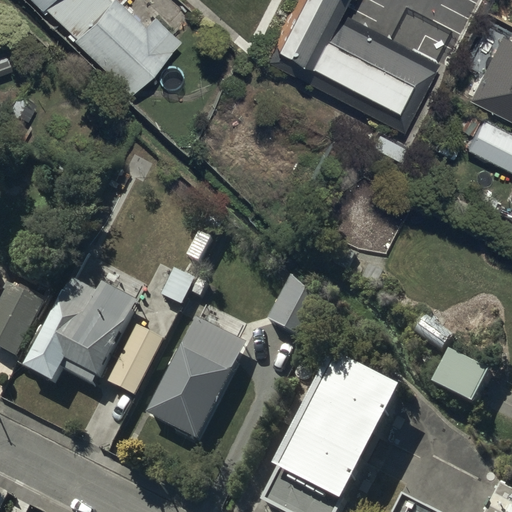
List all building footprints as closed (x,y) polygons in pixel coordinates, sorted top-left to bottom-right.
[(130,89),(176,36),(154,13),(145,22),(121,0),(39,0),(43,3),(45,1),(77,32),(73,36),(130,89)] [(296,0),(269,54),(400,122),(432,60),(333,9),(337,0),(296,0)] [(511,130),(481,116),(466,146),(511,168),(511,130)] [(213,240),(200,233),(188,256),(201,263),(213,240)] [(194,279),(175,270),(162,295),(182,304),(194,279)] [(0,301),(0,349),(18,359),(50,294),(13,275),(0,301)] [(28,368),(60,384),(68,369),(98,384),(141,302),(106,285),(103,291),(76,277),(28,368)] [(273,321),(306,339),(325,305),(296,278),(273,321)] [(443,356),(456,337),(429,319),(416,337),(443,356)] [(199,441),(249,345),(200,320),(151,416),(199,441)] [(139,396),(167,342),(142,329),(114,383),(139,396)] [(435,387),(478,408),(495,373),(452,353),(435,387)] [(281,423),(298,432),(277,473),(280,474),(264,505),(276,511),(344,511),(393,421),(390,419),(403,394),(336,358),(314,400),(297,391),(281,423)]
